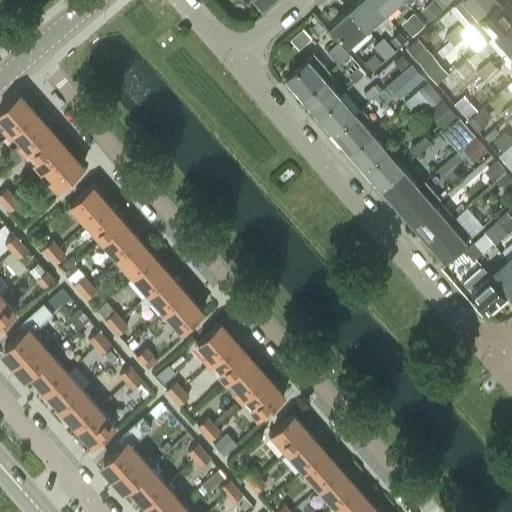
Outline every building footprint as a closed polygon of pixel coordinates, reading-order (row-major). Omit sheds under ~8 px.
[(365,27),(383,11),(373,0),(356,0),(348,7),(365,27)] [(400,9),(407,4),(403,0),(373,0),(383,11),(394,2),(400,9)] [(458,0),(455,3),(470,21),(478,15),(494,0),(458,0)] [(478,15),(471,21),(486,39),(493,33),(493,32),(511,15),(498,0),(494,0),(478,15)] [(422,11),(429,20),(442,9),(434,1),(422,11)] [(347,43),(365,27),(348,7),(330,23),(347,43)] [(404,26),(412,35),(424,24),(417,15),(404,26)] [(511,15),(493,32),(493,33),(508,50),(511,47),(511,15)] [(461,38),(467,33),(458,23),(452,28),(461,38)] [(454,44),(461,38),(452,28),(445,35),(454,44)] [(396,46),(405,38),(399,31),(390,39),(396,46)] [(379,52),(389,43),(382,36),(373,45),(379,52)] [(421,64),(432,54),(417,36),(406,47),(421,64)] [(338,62),(349,53),(337,40),(327,49),(338,62)] [(385,59),(395,50),(389,43),(379,52),(385,59)] [(324,75),(330,70),(313,52),(308,57),(307,56),(285,75),(302,94),(324,75)] [(409,62),(402,53),(394,60),(402,68),(409,62)] [(433,54),(422,64),(437,82),(448,72),(433,54)] [(492,74),(507,61),(502,55),(493,63),(489,59),(484,64),(492,74)] [(411,63),(388,83),(397,95),(399,96),(423,76),(411,63)] [(485,80),(492,74),(484,64),(476,70),(485,80)] [(354,81),(364,73),(358,66),(348,74),(354,81)] [(339,93),(324,75),(302,94),(317,112),(339,93)] [(431,104),(441,96),(428,80),(417,88),(431,104)] [(369,99),(379,90),(374,83),(364,92),(369,99)] [(29,103),(28,104),(18,92),(0,108),(0,114),(6,121),(3,125),(10,133),(13,130),(35,111),(35,110),(29,103)] [(333,130),(355,111),(339,93),(317,112),(333,130)] [(397,95),(379,110),(385,117),(403,101),(399,96),(397,95)] [(464,95),(455,103),(468,117),(477,110),(464,95)] [(442,127),(456,114),(442,98),(428,111),(442,127)] [(349,148),(371,129),(365,123),(367,120),(367,115),(363,110),(358,109),(355,112),(355,111),(333,130),(349,148)] [(468,117),(479,130),(488,122),(477,109),(477,110),(468,117)] [(44,121),(35,111),(13,130),(22,139),(18,142),(25,151),(29,147),(50,129),(51,128),(44,121)] [(460,116),(443,130),(459,149),(475,134),(460,116)] [(60,139),(59,139),(50,129),(29,147),(38,157),(34,160),(41,169),(45,166),(66,147),(66,146),(60,139)] [(365,167),(387,148),(371,129),(349,148),(365,167)] [(511,141),(511,136),(506,129),(494,140),(502,150),(511,141)] [(416,155),(431,141),(424,133),(408,147),(416,155)] [(473,160),(487,148),(476,136),(462,148),(473,160)] [(76,157),(75,157),(66,147),(45,166),(53,175),(50,178),(57,186),(82,164),(76,157)] [(380,185),(402,166),(387,148),(365,167),(380,185)] [(511,155),(507,150),(501,155),(509,165),(511,162),(511,155)] [(496,159),(488,167),(496,176),(504,169),(496,159)] [(396,203),(418,184),(402,166),(380,185),(396,203)] [(511,177),(506,171),(499,178),(508,189),(511,185),(511,177)] [(438,198),(439,197),(424,179),(418,184),(396,203),(412,221),(438,198)] [(86,220),(108,201),(92,183),(71,202),(86,220)] [(0,199),(2,202),(13,193),(7,186),(0,191),(0,199)] [(9,210),(20,200),(13,193),(2,202),(9,210)] [(427,239),(454,216),(438,198),(412,221),(427,239)] [(102,238),(124,219),(108,201),(86,220),(102,238)] [(501,225),(511,216),(506,211),(496,219),(501,225)] [(443,258),(471,234),(455,215),(454,216),(427,239),(443,258)] [(508,232),(511,228),(511,217),(511,216),(501,225),(508,232)] [(118,256),(139,237),(124,219),(102,238),(118,256)] [(10,249),(21,240),(15,233),(4,243),(10,249)] [(133,274),(155,255),(139,237),(118,256),(133,274)] [(48,255),(59,245),(52,238),(42,247),(48,255)] [(17,257),(28,248),(21,240),(10,249),(17,257)] [(475,257),(482,251),(473,242),(467,247),(475,257)] [(55,262),(66,253),(59,245),(48,255),(55,262)] [(469,263),(475,257),(467,247),(451,261),(457,268),(466,260),(469,263)] [(149,292),(171,272),(155,255),(133,274),(149,292)] [(511,264),(506,257),(488,272),(505,291),(511,285),(511,264)] [(481,265),(463,280),(470,288),(486,307),(489,311),(508,295),(505,291),(488,272),(481,265)] [(43,286),(54,276),(47,268),(36,278),(43,286)] [(165,310),(187,291),(171,272),(149,292),(165,310)] [(79,290),(90,280),(84,273),(73,283),(79,290)] [(85,297),(96,288),(90,280),(79,290),(85,297)] [(181,327),(202,308),(187,291),(165,310),(181,327)] [(0,322),(15,309),(0,292),(0,322)] [(488,309),(478,298),(473,302),(482,314),(488,309)] [(31,328),(51,311),(43,302),(18,323),(24,329),(5,346),(17,360),(14,363),(24,375),(30,370),(51,351),(31,328)] [(110,326),(121,316),(115,309),(104,318),(110,326)] [(117,333),(128,324),(121,316),(110,326),(117,333)] [(229,332),(228,333),(218,322),(197,340),(206,351),(203,354),(210,362),(213,359),(234,340),(235,339),(229,332)] [(94,345),(105,335),(99,328),(88,337),(94,345)] [(100,352),(112,343),(105,335),(94,345),(100,352)] [(245,350),(244,351),(234,340),(213,359),(222,369),(218,372),(225,380),(229,377),(251,358),(252,358),(245,350)] [(142,362),(153,352),(146,345),(135,355),(142,362)] [(45,389),(46,388),(68,370),(51,351),(30,370),(39,380),(38,381),(45,389)] [(261,368),(260,369),(251,358),(229,377),(238,387),(234,390),(241,398),(244,394),(266,376),(267,375),(261,368)] [(125,381),(136,371),(129,363),(119,373),(125,381)] [(163,381),(175,371),(168,363),(156,373),(163,381)] [(62,406),(83,387),(68,370),(46,388),(55,398),(54,399),(61,406),(62,406)] [(132,388),(143,378),(136,371),(125,381),(132,388)] [(277,386),(276,387),(266,376),(244,394),(253,404),(249,408),(257,416),(283,393),(277,386)] [(172,396),(183,387),(176,379),(165,389),(172,396)] [(78,424),(99,405),(83,387),(62,406),(71,416),(70,417),(77,425),(78,424)] [(178,403),(189,393),(183,387),(172,396),(178,403)] [(92,442),(114,423),(99,405),(78,424),(87,434),(86,435),(92,442)] [(287,448),(309,429),(293,411),(271,430),(287,448)] [(203,431),(214,422),(208,415),(197,424),(203,431)] [(130,441),(150,424),(142,416),(118,437),(123,442),(104,459),(116,473),(113,475),(123,487),(129,482),(150,464),(130,441)] [(219,430),(220,430),(214,422),(203,431),(210,440),(211,438),(213,441),(213,442),(223,455),(239,442),(228,429),(222,434),(219,430)] [(302,466),(324,447),(309,429),(287,448),(302,466)] [(193,458),(204,448),(198,440),(187,450),(193,458)] [(318,483),(340,464),(324,447),(302,466),(318,483)] [(200,465),(211,455),(204,448),(193,458),(200,465)] [(145,500),(166,482),(150,464),(129,482),(139,493),(138,494),(144,501),(145,500)] [(334,502),(356,483),(340,464),(318,483),(334,502)] [(249,483),(260,473),(253,466),(242,475),(249,483)] [(255,491),(266,481),(260,473),(249,483),(255,491)] [(225,494),(236,484),(229,477),(218,486),(225,494)] [(166,511),(181,499),(166,482),(145,500),(153,510),(153,511),(166,511)] [(342,511),(358,511),(372,501),(356,483),(334,502),(342,511)] [(231,501),(242,492),(236,484),(225,494),(231,501)] [(192,511),(181,499),(166,511),(192,511)] [(381,511),(372,501),(358,511),(381,511)] [(274,511),(288,511),(291,510),(285,502),(274,511)]
